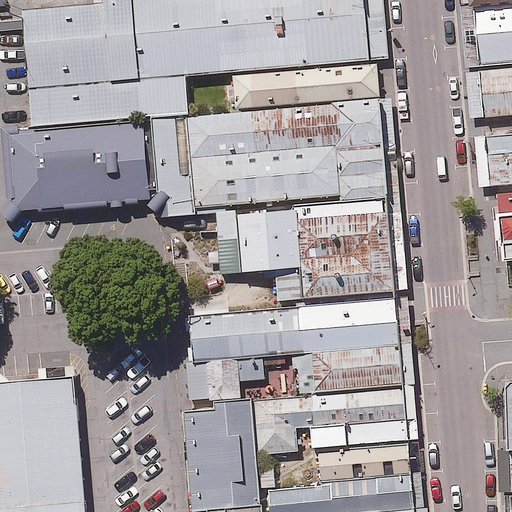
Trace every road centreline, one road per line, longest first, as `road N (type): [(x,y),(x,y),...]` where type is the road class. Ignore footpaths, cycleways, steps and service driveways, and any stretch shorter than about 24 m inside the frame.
road 1 (residential): [(422,0),(451,345)]
road 2 (residential): [(451,345),(463,511)]
